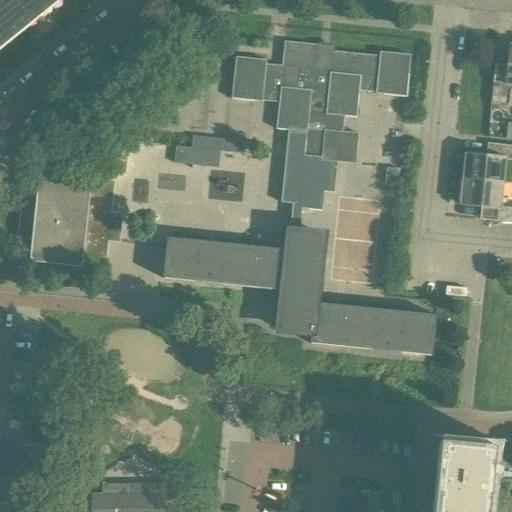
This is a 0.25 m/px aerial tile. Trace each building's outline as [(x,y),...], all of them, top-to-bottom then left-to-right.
[(0,0),(0,42),(52,0),(0,0)] [(379,57),(334,52),(314,50),(314,46),(284,43),(282,67),(266,65),(266,61),(235,58),(231,99),(261,103),(262,101),(278,103),(276,130),(289,131),(281,203),(292,205),(286,251),(166,239),(165,247),(162,279),(282,291),(278,331),(310,334),(309,344),(431,356),(435,316),(315,304),(321,237),(298,234),(301,209),(321,211),(323,191),(333,193),(337,162),(355,164),(358,133),(342,132),(344,118),(356,119),(358,92),(375,93),(375,94),(405,97),(410,56),(379,53),(379,57)] [(511,87),(511,46),(508,46),(505,72),(494,71),(490,104),(505,105),(507,87),(511,87)] [(511,146),(493,144),(491,156),(465,154),(463,180),(503,184),(511,184),(511,146)] [(219,152),(176,147),(174,164),(218,168),(219,152)] [(398,170),(386,169),(385,186),(397,187),(398,170)] [(21,196),(16,240),(32,241),(30,263),(78,268),(78,270),(104,273),(108,243),(119,244),(119,243),(122,214),(111,212),(114,182),(89,179),(89,182),(39,176),(37,198),(21,196)] [(503,184),(463,180),(460,206),(486,209),(485,221),(511,223),(511,208),(501,208),(503,184)] [(483,511),(490,447),(444,443),(437,511),(483,511)] [(0,476),(15,478),(18,449),(0,447),(0,476)] [(163,511),(164,501),(171,501),(171,484),(101,484),(101,495),(90,495),(90,511),(163,511)]
